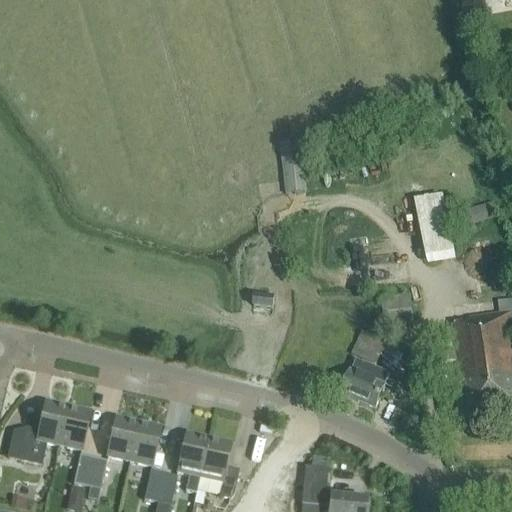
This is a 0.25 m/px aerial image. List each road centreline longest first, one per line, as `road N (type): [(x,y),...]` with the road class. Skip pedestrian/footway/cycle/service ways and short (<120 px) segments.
road 1 (residential): [(314,409),(6,334)]
road 2 (residential): [(450,500),(416,462),(314,409)]
road 3 (residential): [(314,409),(249,511)]
